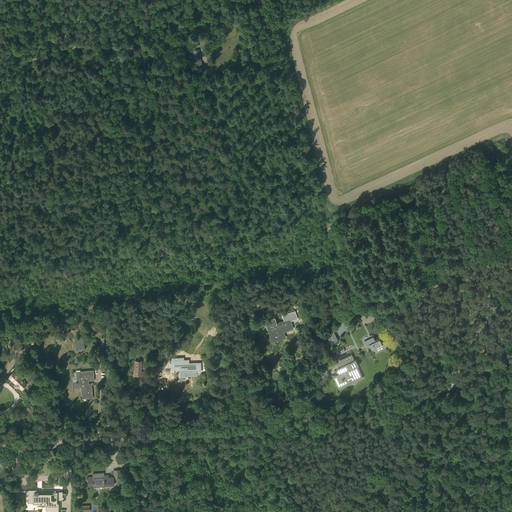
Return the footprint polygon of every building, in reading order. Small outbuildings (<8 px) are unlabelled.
[(199,49),(193,51),(196,67),(202,65),(199,49)] [(271,325),(267,326),(272,342),(286,338),(284,332),(294,329),(291,320),(297,318),(295,311),(282,315),(284,321),(276,323),(274,317),(269,319),(271,325)] [(24,321),(10,323),(11,330),(25,327),(24,321)] [(334,328),(325,332),(331,343),(338,340),(337,339),(338,338),(337,336),(336,337),(333,332),(336,331),(334,328)] [(381,338),(369,343),(372,350),(377,348),(377,349),(383,346),(383,345),(384,345),(381,338)] [(18,341),(11,342),(13,350),(20,349),(18,341)] [(340,360),(343,366),(354,360),(352,354),(340,360)] [(340,358),(335,360),(339,368),(343,366),(340,360),(340,358)] [(356,359),(354,360),(343,366),(339,368),(337,369),(340,374),(359,365),(356,359)] [(134,361),(134,376),(141,376),(142,361),(134,361)] [(183,364),(177,364),(177,370),(180,370),(180,376),(196,376),(196,367),(191,367),(186,368),(186,366),(184,366),(183,364)] [(357,366),(334,377),(340,389),(363,378),(357,366)] [(77,382),(73,382),(73,387),(81,386),(82,396),(86,395),(86,397),(91,397),(91,392),(93,392),(92,383),(89,383),(89,380),(94,380),(93,370),(76,372),(77,382)] [(11,376),(10,378),(17,384),(16,385),(18,387),(19,386),(22,389),(26,385),(13,372),(10,375),(11,376)] [(121,469),(113,470),(113,475),(114,475),(114,479),(116,479),(117,485),(122,485),(121,469)] [(95,477),(88,477),(88,486),(93,486),(93,484),(97,483),(97,486),(114,485),(113,478),(109,478),(109,475),(106,475),(106,473),(95,473),(95,477)] [(62,500),(62,491),(42,491),(42,493),(41,493),(38,493),(38,492),(37,492),(37,490),(28,490),(28,500),(27,500),(27,503),(40,503),(41,503),(41,505),(46,505),(46,511),(58,511),(58,500),(62,500)]
